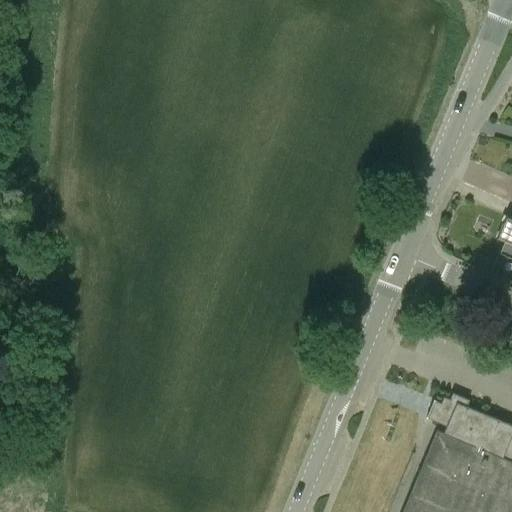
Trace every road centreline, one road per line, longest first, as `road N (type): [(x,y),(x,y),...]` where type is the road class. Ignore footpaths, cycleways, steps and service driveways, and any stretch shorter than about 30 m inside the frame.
road 1 (tertiary): [(296,511),(400,253)]
road 2 (tertiary): [(511,0),(444,158)]
road 3 (residential): [(511,299),(400,253)]
